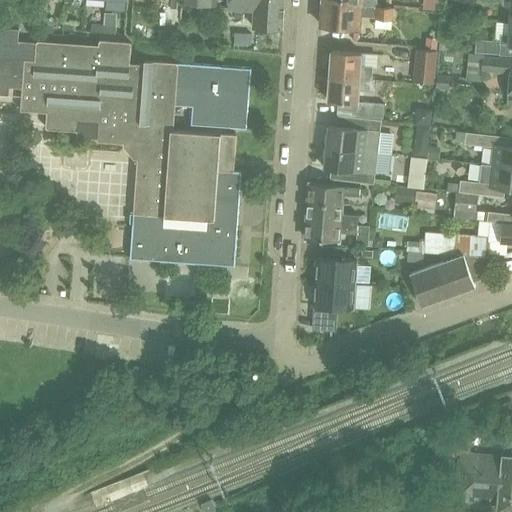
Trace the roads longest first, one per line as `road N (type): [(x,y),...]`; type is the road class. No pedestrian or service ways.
road 1 (residential): [(309,0),(284,339)]
road 2 (track): [(34,511),(293,373)]
road 3 (residential): [(284,339),(193,336),(0,306)]
road 4 (residential): [(284,339),(293,373),(511,294)]
